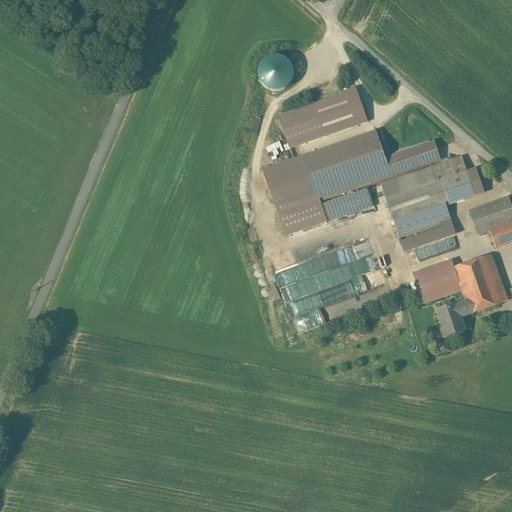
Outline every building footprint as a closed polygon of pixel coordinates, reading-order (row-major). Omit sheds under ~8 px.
[(302,85),(291,54),(263,64),(273,94),(302,85)] [(356,91),(279,118),(290,149),(367,123),(356,91)] [(376,134),(303,159),(319,203),(440,161),(434,142),(384,159),(376,134)] [(462,158),(382,186),(400,238),(439,224),(450,220),(445,206),(484,193),(476,169),(467,173),(462,158)] [(319,203),(303,159),(264,173),(286,236),(326,222),(319,203)] [(368,190),(321,207),(326,222),(374,206),(368,190)] [(511,210),(508,199),(470,212),(478,236),(490,232),(511,224),(511,210)] [(441,228),(401,242),(405,253),(412,251),(455,236),(450,220),(439,224),(441,228)] [(511,224),(490,232),(496,249),(511,243),(511,224)] [(493,258),(490,257),(454,269),(462,292),(466,302),(470,315),(508,302),(493,258)] [(452,261),(413,274),(423,305),(462,292),(454,269),(452,261)] [(470,315),(466,302),(437,312),(446,339),(465,333),(465,331),(471,329),(467,316),(470,315)]
